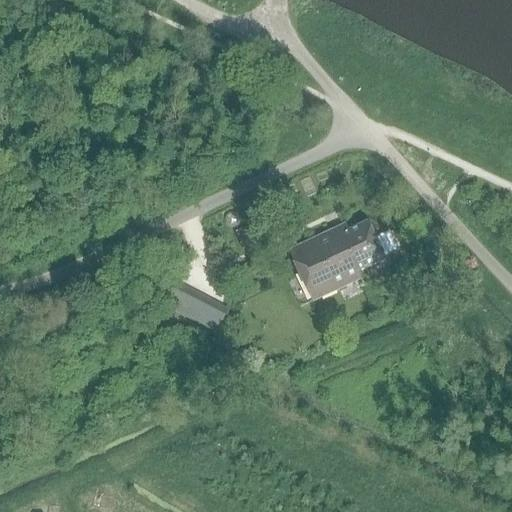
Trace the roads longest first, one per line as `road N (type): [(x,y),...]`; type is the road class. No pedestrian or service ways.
road 1 (unclassified): [(118,248),(361,129)]
road 2 (unclassified): [(511,283),(361,129)]
road 3 (unclassified): [(361,129),(292,47),(280,28),(278,0)]
